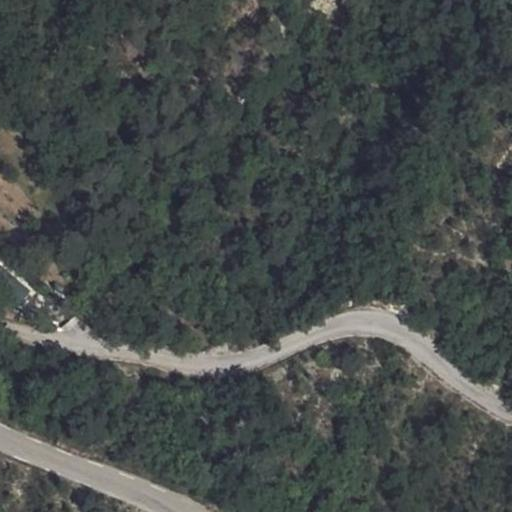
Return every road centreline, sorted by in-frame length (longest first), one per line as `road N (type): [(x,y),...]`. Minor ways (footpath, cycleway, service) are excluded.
road 1 (track): [(0,315),(81,341),(273,363),(362,315),(397,315),(446,380),(484,390),(511,411)]
road 2 (secondary): [(0,425),(169,511)]
